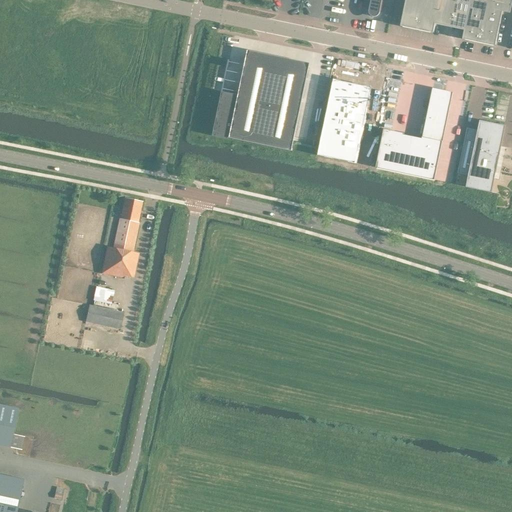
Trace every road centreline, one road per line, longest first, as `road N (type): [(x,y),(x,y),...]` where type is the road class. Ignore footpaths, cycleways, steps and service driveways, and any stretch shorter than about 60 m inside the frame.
road 1 (unclassified): [(145,0),(511,76)]
road 2 (tertiary): [(511,282),(200,194)]
road 3 (unclassified): [(197,204),(121,511)]
road 4 (tertiary): [(200,194),(0,153)]
